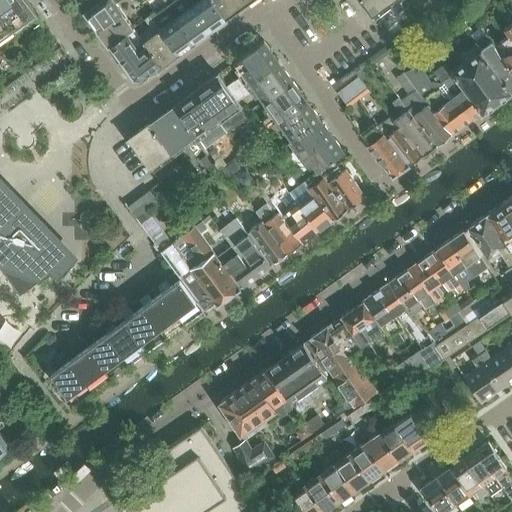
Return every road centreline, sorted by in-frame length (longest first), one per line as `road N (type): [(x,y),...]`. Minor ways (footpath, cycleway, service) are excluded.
road 1 (residential): [(65,511),(113,462),(203,394),(511,175)]
road 2 (residential): [(54,342),(151,266),(101,174),(110,133),(133,105)]
road 3 (residential): [(388,190),(260,16)]
road 4 (residential): [(260,16),(133,105)]
road 5 (residential): [(388,492),(511,403)]
road 6 (residential): [(133,105),(57,0)]
